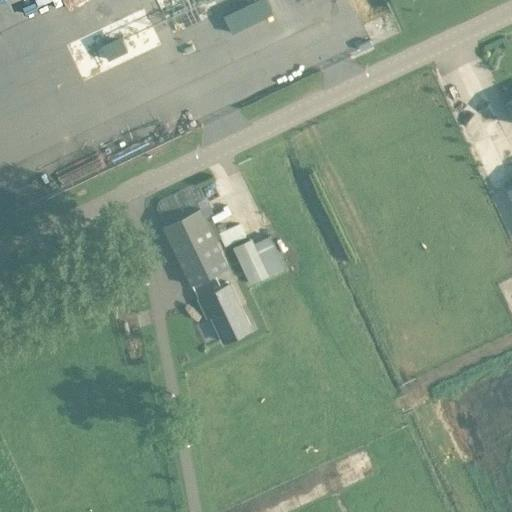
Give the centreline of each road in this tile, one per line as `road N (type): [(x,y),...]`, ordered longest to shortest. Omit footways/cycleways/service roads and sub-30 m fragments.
road 1 (unclassified): [(129,184),(511,4)]
road 2 (unclassified): [(197,511),(144,210),(129,184)]
road 3 (unclassified): [(0,247),(129,184)]
